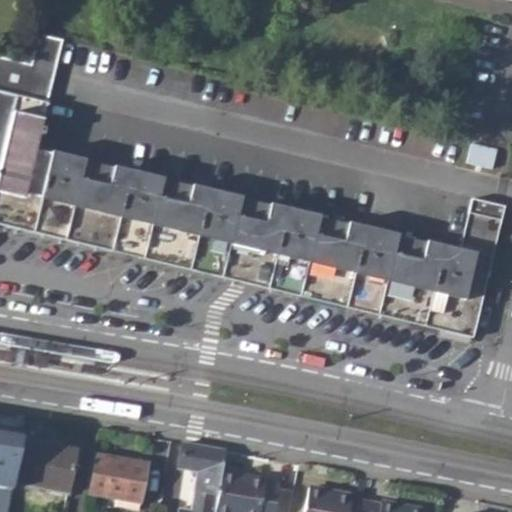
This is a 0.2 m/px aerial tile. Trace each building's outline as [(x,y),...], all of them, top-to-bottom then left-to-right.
[(35,34),(27,67),(44,72),(53,39),(35,34)] [(0,222),(34,231),(474,336),(490,273),(492,260),(506,207),(469,199),(457,251),(34,150),(45,103),(0,91),(0,222)] [(0,359),(47,368),(49,357),(0,348),(0,359)] [(96,372),(97,366),(82,363),(81,370),(96,372)] [(0,511),(6,511),(12,483),(21,438),(22,436),(0,431),(0,511)] [(67,494),(76,449),(21,438),(12,483),(67,494)] [(195,470),(190,510),(182,509),(178,508),(177,511),(213,511),(221,472),(225,450),(183,443),(179,468),(195,470)] [(147,463),(96,454),(89,493),(117,498),(139,502),(147,463)] [(264,479),(221,472),(213,511),(273,511),(279,484),(264,482),(264,479)] [(302,511),(363,511),(365,501),(350,498),(350,496),(308,487),(302,511)] [(139,502),(117,498),(116,506),(139,511),(139,502)] [(423,511),(380,502),(380,504),(365,501),(363,511),(423,511)]
